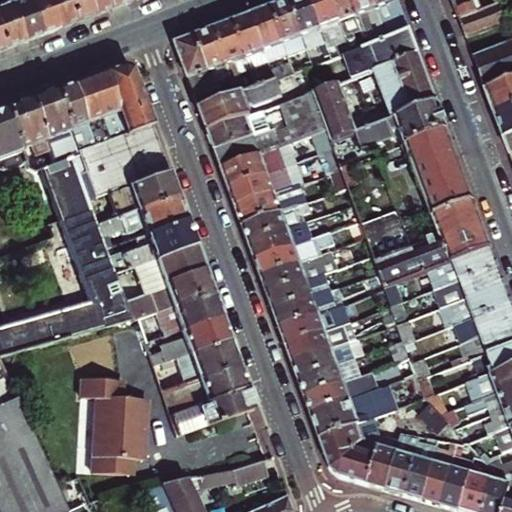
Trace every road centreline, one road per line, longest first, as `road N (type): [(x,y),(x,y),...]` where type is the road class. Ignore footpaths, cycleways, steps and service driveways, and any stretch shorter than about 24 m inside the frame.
road 1 (residential): [(317,511),(142,33)]
road 2 (residential): [(421,0),(511,241)]
road 3 (tertiary): [(0,86),(142,33)]
